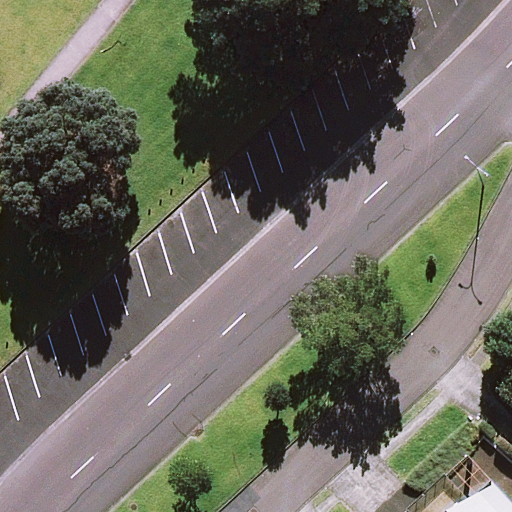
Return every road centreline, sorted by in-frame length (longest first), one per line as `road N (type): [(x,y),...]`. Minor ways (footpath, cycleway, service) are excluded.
road 1 (residential): [(39,511),(511,63)]
road 2 (residential): [(511,231),(444,339),(261,511)]
